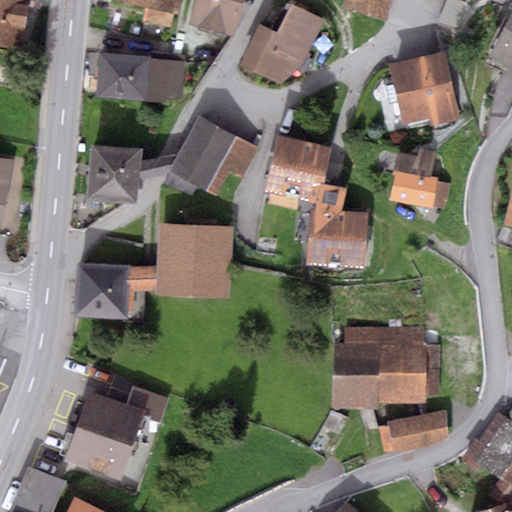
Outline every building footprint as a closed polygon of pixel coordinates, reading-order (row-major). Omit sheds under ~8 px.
[(26,0),(0,0),(0,43),(19,46),(26,0)] [(99,0),(143,10),(149,0),(99,0)] [(141,21),(172,28),(179,0),(149,0),(143,10),(141,21)] [(243,0),(193,0),(187,23),(233,36),(243,0)] [(279,0),(265,31),(257,27),(237,69),(280,87),(314,60),(332,22),(284,0),(279,0)] [(348,0),(347,9),(390,16),(393,0),(348,0)] [(477,10),(452,0),(441,28),(465,38),(477,10)] [(511,0),(506,0),(481,61),(511,73),(511,0)] [(170,59),(97,52),(93,95),(166,102),(170,59)] [(445,55),(388,67),(401,127),(427,121),(431,128),(460,121),(445,55)] [(260,149),(198,116),(168,173),(218,199),(233,169),(246,176),(260,149)] [(327,149),(273,134),(257,188),(310,202),(308,209),(303,265),(361,270),(365,214),(339,212),(345,188),(327,183),(318,181),(327,149)] [(18,141),(0,137),(0,203),(6,204),(18,141)] [(140,151),(85,145),(80,199),(134,205),(140,151)] [(418,160),(397,156),(388,200),(443,211),(448,184),(435,181),(440,154),(420,150),(418,160)] [(511,167),(499,227),(511,229),(511,167)] [(229,226),(154,224),(153,266),(127,265),(126,288),(152,289),(152,295),(227,297),(229,226)] [(127,265),(75,263),(73,316),(124,319),(126,288),(127,265)] [(343,327),(342,344),(330,344),(330,410),(375,411),(376,405),(423,405),(423,396),(442,396),(442,345),(424,344),(424,328),(343,327)] [(140,413),(82,394),(59,461),(118,480),(140,413)] [(511,423),(495,413),(467,459),(511,486),(511,423)] [(392,456),(448,443),(441,414),(385,428),(392,456)] [(26,468),(10,511),(55,511),(67,482),(26,468)] [(64,511),(101,511),(72,497),(64,511)] [(343,511),(329,503),(323,511),(343,511)]
